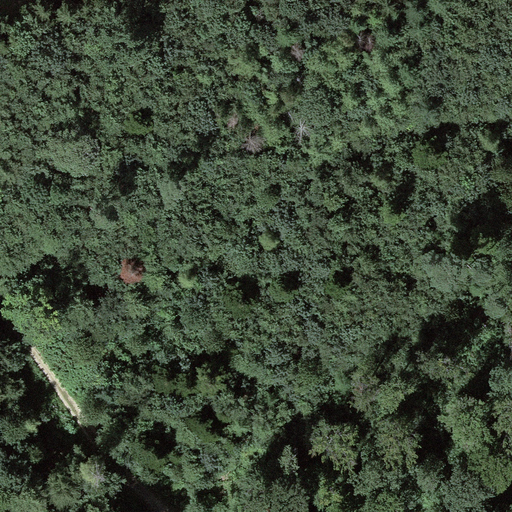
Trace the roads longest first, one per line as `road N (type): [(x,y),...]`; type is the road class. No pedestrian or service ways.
road 1 (track): [(81,422),(197,261),(328,162),(415,125),(511,114)]
road 2 (track): [(0,310),(108,462),(168,511)]
